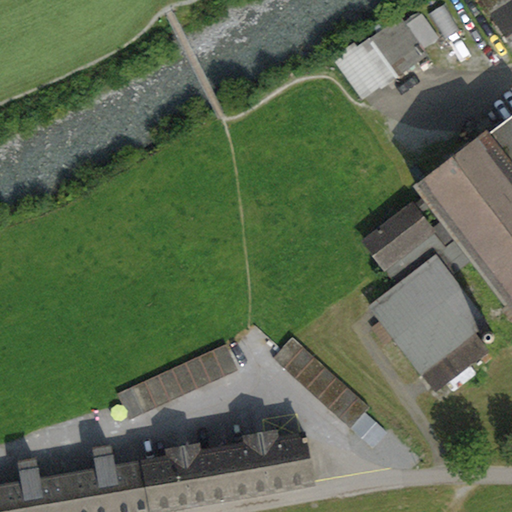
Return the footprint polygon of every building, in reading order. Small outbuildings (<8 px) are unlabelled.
[(447,32),(462,24),(447,0),(444,0),(432,7),(447,32)] [(511,0),(483,0),(511,44),(511,0)] [(365,100),(424,54),(400,20),(361,51),(356,44),(336,60),(365,100)] [(443,222),(473,260),(508,306),(504,309),(511,319),(511,117),(418,188),(443,222)] [(451,277),(473,260),(443,222),(432,230),(412,205),(365,242),(398,286),(436,257),(451,277)] [(436,257),(398,286),(370,307),(420,375),(424,372),(473,334),(487,323),(451,277),(436,257)] [(487,344),(493,343),(496,337),(491,332),(485,333),(483,339),(487,344)] [(486,352),(473,334),(424,372),(439,387),(486,352)] [(369,408),(292,338),(273,359),(350,429),(369,408)] [(130,420),(238,371),(226,345),(117,394),(130,420)] [(0,488),(0,511),(136,511),(311,482),(304,442),(308,442),(307,438),(304,438),(303,436),(275,441),(274,434),(261,436),(248,438),(249,445),(198,454),(196,447),(183,449),(170,451),(171,459),(115,469),(114,466),(111,448),(100,450),(96,453),(98,472),(39,482),(39,479),(36,461),(26,463),(22,464),(20,469),(23,485),(0,488)]
